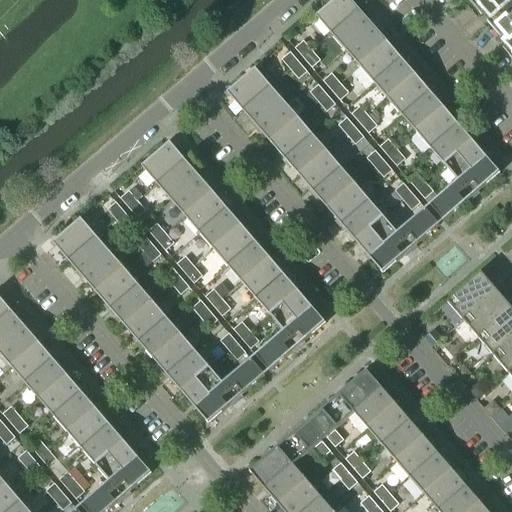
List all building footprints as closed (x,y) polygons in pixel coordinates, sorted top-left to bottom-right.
[(331,36),(359,12),(349,0),(336,0),(316,18),(331,36)] [(486,26),(511,3),(511,0),(472,0),(467,5),(479,19),(485,14),(490,21),(485,26),(486,26)] [(504,48),(511,41),(511,3),(486,26),(498,41),(503,36),(509,43),(504,48)] [(345,52),(373,28),(359,12),(331,36),(345,52)] [(359,69),(387,44),(373,28),(345,52),(359,69)] [(312,53),(303,43),(294,50),(303,60),(312,53)] [(373,85),(401,61),(387,44),(359,69),(373,85)] [(320,62),(312,53),(303,60),(311,70),(320,62)] [(298,64),(290,54),(281,61),(290,71),(298,64)] [(387,101),(416,77),(401,61),(373,85),(387,101)] [(307,73),(298,64),(290,71),(298,81),(307,73)] [(242,112),(271,88),(255,70),(227,95),(242,112)] [(340,85),(331,75),(322,83),(331,92),(340,85)] [(401,118),(430,94),(416,77),(387,101),(401,118)] [(348,95),(340,85),(331,92),(339,102),(348,95)] [(326,96),(318,86),(309,94),(318,104),(326,96)] [(256,129),(285,104),(271,88),(242,112),(256,129)] [(416,134),(444,110),(430,94),(401,118),(416,134)] [(335,106),(326,96),(318,104),(326,113),(335,106)] [(271,145),(299,121),(285,104),(256,129),(271,145)] [(368,118),(359,108),(351,116),(359,126),(368,118)] [(430,151),(458,126),(444,110),(416,134),(430,151)] [(376,128),(368,118),(359,126),(368,135),(376,128)] [(355,129),(347,119),(338,127),(346,137),(355,129)] [(285,161),(313,137),(299,121),(271,145),(285,161)] [(444,167),(472,143),(458,126),(430,151),(444,167)] [(363,139),(355,129),(346,137),(355,146),(363,139)] [(299,178),(327,153),(313,137),(285,161),(299,178)] [(396,151),(388,141),(379,148),(388,158),(396,151)] [(457,182),(485,158),(472,143),(444,167),(457,182)] [(157,186),(184,161),(170,144),(141,168),(157,186)] [(405,161),(396,151),(388,158),(396,168),(405,161)] [(383,162),(375,152),(366,160),(375,169),(383,162)] [(313,194),(341,170),(327,153),(299,178),(313,194)] [(471,199),(499,174),(485,158),(457,182),(471,199)] [(171,202),(199,178),(184,161),(157,186),(171,202)] [(392,172),(383,162),(375,169),(383,179),(392,172)] [(327,210),(356,186),(341,170),(313,194),(327,210)] [(424,184),(416,174),(407,181),(416,191),(424,184)] [(185,219),(213,195),(199,178),(171,202),(185,219)] [(443,223),(467,202),(471,199),(457,182),(429,206),(443,223)] [(433,193),(424,184),(416,191),(424,201),(433,193)] [(411,195),(403,185),(394,192),(403,202),(411,195)] [(341,227),(370,202),(356,186),(327,210),(341,227)] [(137,203),(128,192),(120,200),(128,210),(137,203)] [(199,235),(227,211),(213,195),(185,219),(199,235)] [(420,205),(411,195),(403,202),(411,212),(420,205)] [(355,243),(384,218),(370,202),(341,227),(355,243)] [(145,212),(137,203),(128,210),(137,219),(145,212)] [(124,213),(116,204),(107,211),(116,221),(124,213)] [(411,250),(439,226),(425,210),(397,234),(411,250)] [(213,251),(241,227),(227,211),(199,235),(213,251)] [(132,223),(124,213),(116,221),(124,231),(132,223)] [(368,259),(397,234),(384,218),(355,243),(368,259)] [(68,262),(96,238),(81,220),(53,245),(68,262)] [(166,235),(157,225),(148,233),(157,242),(166,235)] [(228,267),(255,244),(241,227),(213,251),(228,267)] [(382,275),(411,250),(397,234),(368,259),(382,275)] [(174,245),(166,235),(157,242),(165,252),(174,245)] [(152,246),(144,236),(135,244),(144,254),(152,246)] [(82,279),(110,255),(96,238),(68,262),(82,279)] [(242,284),(269,260),(255,244),(228,267),(242,284)] [(161,256),(152,246),(144,254),(152,263),(161,256)] [(96,295),(124,271),(110,255),(82,279),(96,295)] [(194,268),(185,258),(177,265),(185,275),(194,268)] [(256,300),(283,276),(269,260),(242,284),(256,300)] [(202,278),(194,268),(185,275),(193,285),(202,278)] [(181,279),(172,269),(164,277),(172,287),(181,279)] [(110,311),(138,287),(124,271),(96,295),(110,311)] [(462,322),(496,292),(481,275),(481,274),(446,304),(462,322)] [(270,316),(298,293),(283,276),(256,300),(270,316)] [(189,289),(181,279),(172,287),(180,296),(189,289)] [(124,327),(152,304),(138,287),(110,311),(124,327)] [(222,301),(213,291),(205,298),(213,308),(222,301)] [(477,339),(511,310),(496,292),(462,322),(477,339)] [(283,332),(311,308),(298,293),(270,316),(283,332)] [(0,320),(11,312),(0,299),(0,320)] [(230,311),(222,301),(213,308),(222,318),(230,311)] [(209,312),(200,302),(192,310),(200,319),(209,312)] [(139,344),(166,320),(152,304),(124,327),(139,344)] [(297,348),(325,324),(311,308),(283,332),(297,348)] [(492,357),(511,340),(511,310),(477,339),(492,357)] [(0,349),(25,328),(11,312),(0,320),(0,349)] [(217,322),(209,312),(200,319),(209,329),(217,322)] [(153,361),(180,337),(166,320),(139,344),(153,361)] [(250,334),(242,324),(233,331),(241,341),(250,334)] [(0,356),(11,368),(39,344),(25,328),(0,349),(0,356)] [(430,349),(442,340),(434,331),(422,340),(430,349)] [(269,373),(297,348),(283,332),(255,356),(269,373)] [(258,343),(250,334),(241,341),(250,351),(258,343)] [(237,345),(229,335),(220,342),(228,352),(237,345)] [(167,377),(195,353),(180,337),(153,361),(167,377)] [(508,374),(511,370),(511,340),(492,357),(508,374)] [(25,385),(53,361),(39,344),(11,368),(25,385)] [(245,355),(237,345),(228,352),(237,362),(245,355)] [(181,393),(209,369),(195,353),(167,377),(181,393)] [(236,401),(264,377),(250,360),(222,385),(236,401)] [(39,401),(67,377),(53,361),(25,385),(39,401)] [(471,376),(462,366),(453,375),(461,384),(471,376)] [(194,409),(222,385),(209,369),(181,393),(194,409)] [(336,398),(310,421),(326,439),(334,431),(354,415),(382,390),(381,390),(366,372),(346,389),(338,396),(336,398)] [(53,418),(81,394),(67,377),(39,401),(53,418)] [(486,393),(477,384),(467,392),(476,402),(486,393)] [(208,425),(236,401),(222,385),(194,409),(208,425)] [(367,430),(395,406),(382,390),(354,415),(367,430)] [(67,434),(95,410),(81,394),(53,418),(67,434)] [(494,401),(483,410),(491,419),(502,410),(494,401)] [(381,446),(409,422),(395,406),(367,430),(381,446)] [(19,418),(11,408),(2,416),(11,425),(19,418)] [(81,451),(109,426),(95,410),(67,434),(81,451)] [(502,410),(491,419),(492,421),(495,424),(506,437),(511,431),(511,415),(509,419),(502,410)] [(28,428),(19,418),(11,425),(19,435),(28,428)] [(269,456),(249,473),(264,490),(265,491),(293,467),(313,450),(321,443),(324,441),(326,439),(310,421),(308,423),(306,424),(279,447),(277,449),(269,456)] [(395,463),(423,439),(409,422),(381,446),(395,463)] [(95,467),(123,443),(109,426),(81,451),(95,467)] [(15,439),(6,429),(0,434),(0,439),(6,446),(15,439)] [(343,441),(334,431),(326,439),(334,449),(343,441)] [(409,479),(437,455),(423,439),(395,463),(409,479)] [(48,451),(39,441),(31,448),(39,458),(48,451)] [(109,482),(137,458),(123,443),(95,467),(109,482)] [(330,453),(321,443),(313,450),(321,460),(330,453)] [(56,461),(48,451),(39,458),(47,468),(56,461)] [(35,462),(26,452),(18,460),(26,470),(35,462)] [(362,463),(353,453),(345,461),(353,471),(362,463)] [(423,496),(452,471),(437,455),(409,479),(423,496)] [(123,499),(151,474),(137,458),(109,482),(123,499)] [(43,472),(35,462),(26,470),(34,479),(43,472)] [(370,473),(362,463),(353,471),(362,480),(370,473)] [(349,474),(340,465),(332,472),(340,482),(349,474)] [(278,507),(306,483),(293,467),(265,491),(278,507)] [(438,511),(466,488),(452,471),(423,496),(438,511)] [(76,484),(67,474),(59,481),(67,491),(76,484)] [(357,484),(349,474),(340,482),(348,492),(357,484)] [(85,511),(107,511),(123,499),(109,482),(80,506),(85,511)] [(283,511),(305,511),(320,499),(306,483),(278,507),(283,511)] [(84,493),(76,484),(67,491),(76,501),(84,493)] [(63,495),(54,485),(46,492),(54,502),(63,495)] [(0,511),(9,511),(21,503),(7,486),(0,492),(0,511)] [(390,496),(382,486),(373,494),(381,503),(390,496)] [(437,511),(470,511),(480,504),(466,488),(438,511),(437,511)] [(62,511),(71,505),(63,495),(54,502),(62,511)] [(391,511),(398,506),(390,496),(381,503),(388,511),(391,511)] [(371,511),(377,507),(369,498),(360,505),(366,511),(371,511)] [(331,511),(320,499),(305,511),(331,511)] [(28,511),(21,503),(9,511),(28,511)]
